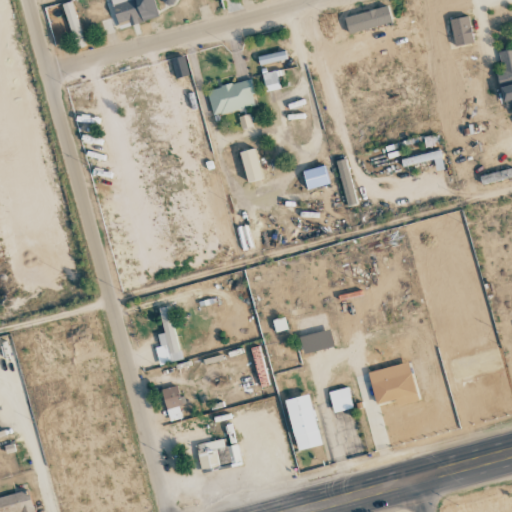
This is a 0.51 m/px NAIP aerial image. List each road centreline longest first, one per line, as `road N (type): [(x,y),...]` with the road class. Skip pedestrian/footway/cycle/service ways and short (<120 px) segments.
road 1 (residential): [(163,511),(28,0)]
road 2 (residential): [(306,0),(48,71)]
road 3 (secondary): [(511,453),(301,511)]
